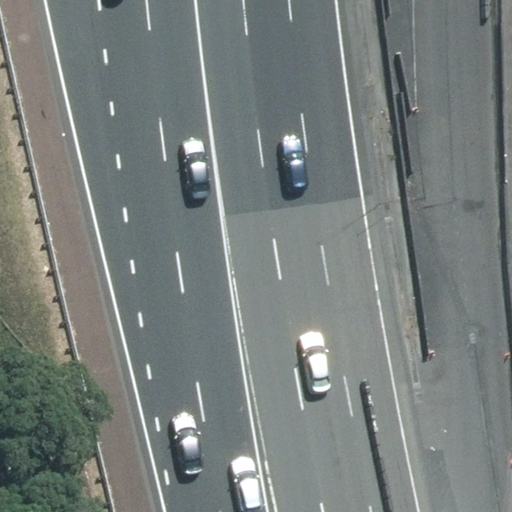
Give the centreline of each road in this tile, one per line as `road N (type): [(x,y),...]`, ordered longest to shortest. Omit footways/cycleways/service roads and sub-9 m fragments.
road 1 (motorway): [(210,511),(70,0)]
road 2 (motorway): [(370,511),(281,111),(276,0)]
road 3 (motorway): [(212,511),(148,0)]
